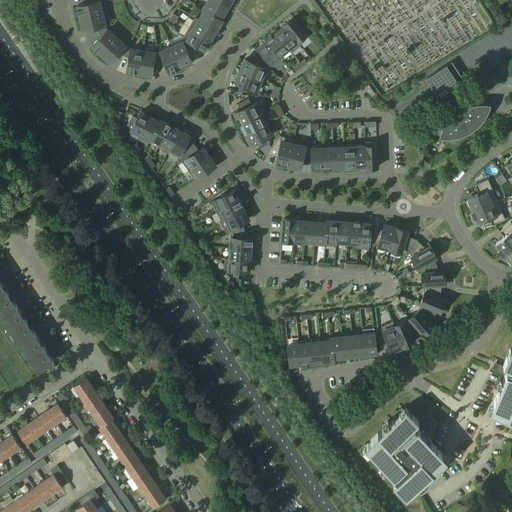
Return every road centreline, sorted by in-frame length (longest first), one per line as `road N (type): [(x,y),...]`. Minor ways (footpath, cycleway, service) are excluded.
road 1 (primary): [(330,511),(0,34)]
road 2 (primary): [(0,76),(179,334),(290,511)]
road 3 (residential): [(414,366),(412,377),(348,429),(314,379),(379,365)]
road 4 (residential): [(202,511),(94,353)]
road 5 (residential): [(94,353),(12,233)]
road 6 (residential): [(414,366),(479,342),(491,319),(496,271)]
road 7 (residential): [(218,89),(245,37),(242,24),(194,77)]
road 8 (residential): [(265,204),(404,211)]
road 9 (residential): [(389,176),(294,181),(267,173)]
